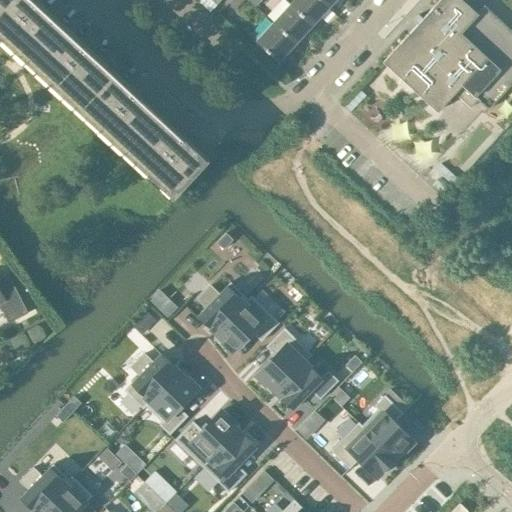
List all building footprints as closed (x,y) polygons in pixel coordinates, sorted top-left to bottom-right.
[(0,0),(0,37),(174,198),(210,159),(37,0),(0,0)] [(324,0),(294,0),(292,3),(314,24),(331,6),(324,0)] [(462,0),(438,0),(383,61),(437,111),(454,93),(470,107),(477,99),(488,109),(511,83),(511,30),(484,5),(476,12),(462,0)] [(292,3),(275,22),(298,42),(314,24),(292,3)] [(298,42),(275,22),(258,40),(281,61),(298,42)] [(344,107),(350,113),(350,112),(366,95),(360,89),(344,107)] [(226,233),(217,242),(224,249),(233,239),(226,233)] [(28,313),(8,274),(0,277),(0,306),(8,323),(28,313)] [(206,306),(197,315),(216,333),(251,295),(248,298),(230,282),(219,294),(212,287),(199,300),(206,306)] [(160,289),(149,299),(167,318),(178,307),(160,289)] [(217,334),(214,337),(228,350),(230,348),(233,351),(251,332),(261,341),(279,322),(251,295),(216,333),(217,334)] [(143,306),(128,321),(134,327),(138,331),(153,316),(148,312),(143,306)] [(275,354),(257,374),(259,376),(257,378),(271,392),(273,389),(275,391),(311,353),(284,327),(266,345),(275,354)] [(139,375),(124,390),(142,408),(179,370),(161,353),(152,361),(144,353),(130,367),(139,375)] [(311,353),(275,391),(293,408),(322,378),(305,362),(312,355),(311,353)] [(354,355),(345,364),(352,371),(361,362),(354,355)] [(179,370),(142,408),(143,409),(146,405),(162,421),(159,424),(169,434),(188,416),(178,406),(197,388),(194,385),(197,382),(183,369),(180,371),(179,370)] [(380,412),(364,429),(394,458),(395,458),(412,441),(393,422),(403,412),(384,394),(373,405),(380,412)] [(74,395),(65,405),(72,412),(81,402),(74,395)] [(65,405),(56,415),(63,421),(72,412),(65,405)] [(314,410),(298,427),(306,436),(323,419),(314,410)] [(193,421),(175,439),(202,465),(238,428),(237,427),(239,424),(225,411),(223,413),(220,411),(202,429),(193,421)] [(238,428),(202,465),(220,483),(256,446),(238,428)] [(341,439),(331,450),(349,468),(358,458),(377,476),(382,471),(394,459),(393,459),(394,458),(364,429),(348,446),(341,439)] [(133,457),(126,464),(136,473),(143,466),(133,457)] [(33,466),(19,480),(28,488),(19,497),(34,511),(39,511),(74,477),(73,477),(70,480),(53,463),(42,475),(33,466)] [(126,464),(119,471),(129,480),(136,473),(126,464)] [(264,470),(257,477),(266,487),(273,480),(264,470)] [(75,511),(92,495),(74,477),(39,511),(75,511)] [(169,484),(158,495),(165,502),(176,491),(169,484)] [(158,495),(148,506),(153,511),(155,511),(165,502),(158,495)] [(293,499),(280,511),(295,511),(301,506),(293,499)] [(233,501),(224,511),(236,511),(240,508),(233,501)] [(459,502),(449,511),(466,511),(468,511),(459,502)]
